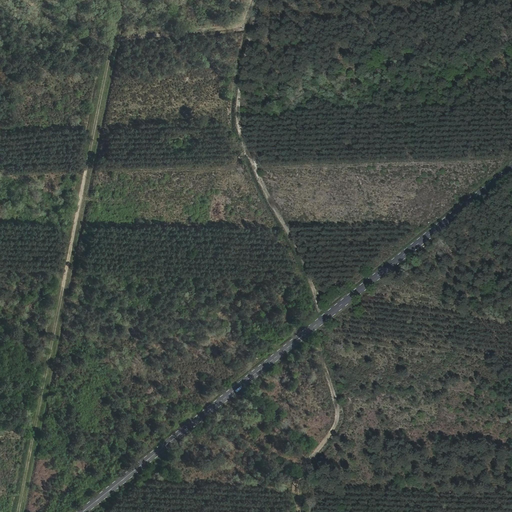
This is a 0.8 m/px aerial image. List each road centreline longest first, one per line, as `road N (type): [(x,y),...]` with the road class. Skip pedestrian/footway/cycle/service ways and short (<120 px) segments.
road 1 (tertiary): [(83,511),(511,169)]
road 2 (track): [(124,0),(23,511)]
